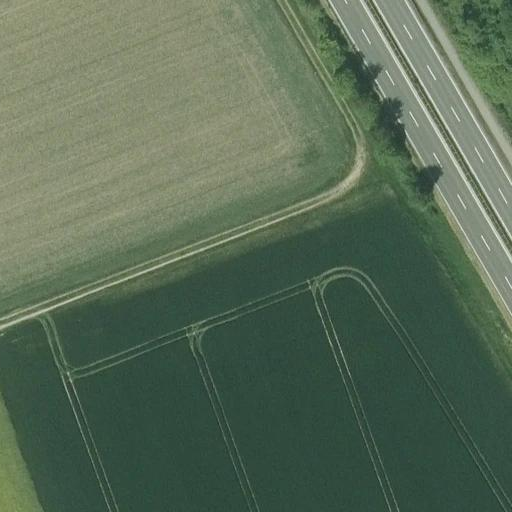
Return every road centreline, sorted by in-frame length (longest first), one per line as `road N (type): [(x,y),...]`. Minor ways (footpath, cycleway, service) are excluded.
road 1 (track): [(0,322),(354,181)]
road 2 (primary): [(344,0),(511,283)]
road 3 (track): [(363,159),(393,173),(511,360)]
road 4 (primary): [(511,201),(394,0)]
road 5 (track): [(281,0),(358,132),(363,159),(354,181)]
